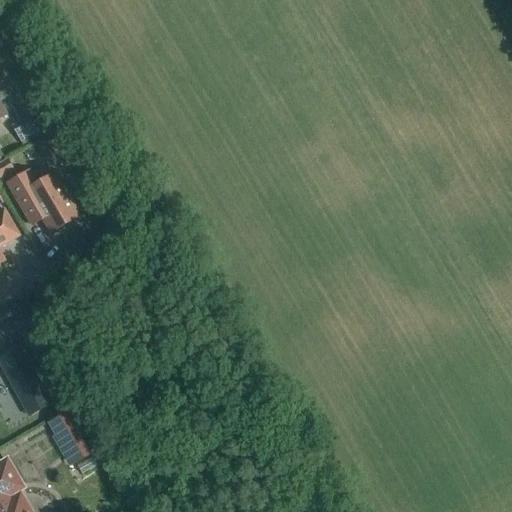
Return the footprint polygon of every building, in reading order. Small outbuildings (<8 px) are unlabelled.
[(40,135),(31,120),(13,130),(22,146),(40,135)] [(0,178),(14,170),(7,159),(0,163),(0,178)] [(37,185),(29,172),(7,185),(31,227),(43,220),(51,234),(80,217),(55,174),(37,185)] [(0,247),(19,237),(4,211),(0,213),(0,263),(4,262),(0,255),(0,247)] [(0,368),(15,394),(40,381),(21,347),(0,358),(0,368)] [(82,432),(76,422),(70,412),(50,424),(61,444),(67,441),(82,432)] [(6,464),(0,467),(0,511),(27,511),(20,499),(15,491),(21,488),(6,464)]
